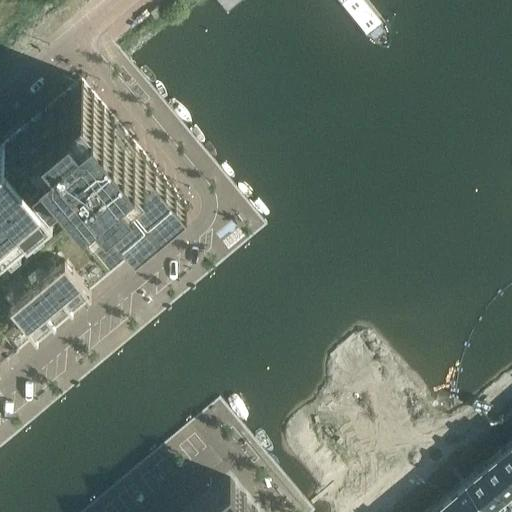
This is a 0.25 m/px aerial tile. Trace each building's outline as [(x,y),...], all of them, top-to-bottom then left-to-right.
[(369,0),(343,0),(381,42),(393,43),(394,28),(369,0)] [(156,5),(150,10),(155,16),(161,11),(156,5)] [(125,129),(123,127),(125,125),(117,115),(115,117),(112,114),(110,115),(103,106),(105,105),(102,101),(100,103),(92,94),(94,92),(92,89),(90,91),(82,81),(84,80),(82,77),(79,80),(80,81),(71,89),(70,87),(66,90),(68,92),(59,99),(57,98),(54,100),(53,98),(43,107),(44,109),(42,110),(42,111),(49,119),(44,123),(39,127),(32,119),(30,121),(29,121),(31,123),(21,131),(20,129),(17,132),(18,133),(9,141),(7,139),(5,142),(42,186),(67,165),(134,245),(135,247),(138,244),(136,243),(146,235),(147,237),(150,234),(149,232),(158,225),(159,226),(163,224),(161,222),(166,218),(170,214),(172,216),(175,213),(174,211),(183,204),(184,206),(187,203),(185,201),(183,202),(175,193),(177,191),(174,188),(173,190),(165,181),(167,179),(164,176),(162,177),(155,168),(156,167),(154,163),(152,165),(144,156),(146,154),(143,151),(142,153),(134,143),(136,142),(133,139),(131,140),(127,135),(124,131),(125,129)] [(42,111),(42,110),(41,108),(30,117),(32,119),(42,111)] [(133,139),(135,138),(127,127),(125,129),(124,131),(131,140),(133,139)] [(0,235),(7,230),(12,236),(23,227),(17,221),(30,211),(35,217),(44,209),(39,203),(49,195),(42,186),(5,142),(2,144),(3,145),(0,147),(0,235)] [(103,218),(129,249),(131,247),(134,245),(67,165),(42,186),(49,195),(39,203),(44,209),(35,217),(30,211),(17,221),(23,227),(12,236),(7,230),(0,235),(0,303),(11,294),(65,249),(103,218)] [(65,249),(93,282),(117,261),(130,251),(129,249),(103,218),(65,249)] [(11,294),(39,327),(49,319),(67,303),(90,284),(93,282),(65,249),(11,294)] [(0,303),(0,321),(19,344),(36,330),(39,327),(11,294),(0,303)] [(0,354),(3,357),(19,344),(0,321),(0,354)] [(511,440),(498,452),(511,468),(511,440)] [(511,468),(498,452),(483,464),(511,498),(511,468)] [(511,498),(483,464),(468,477),(497,511),(498,511),(511,500),(511,498)] [(187,511),(258,511),(229,477),(187,511)] [(497,511),(468,477),(454,489),(472,511),(495,511),(496,511),(497,511)] [(472,511),(454,489),(439,501),(447,511),(472,511)] [(447,511),(439,501),(425,511),(447,511)]
